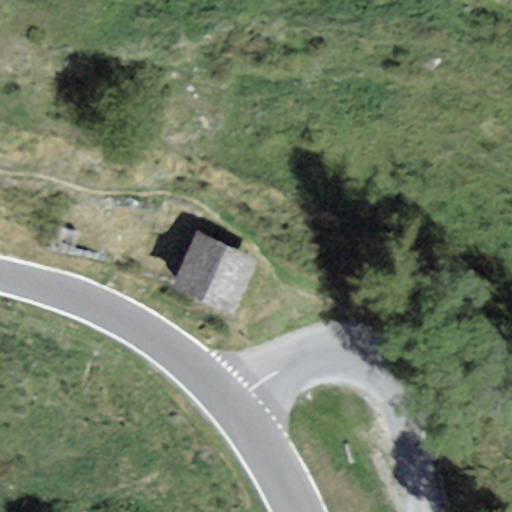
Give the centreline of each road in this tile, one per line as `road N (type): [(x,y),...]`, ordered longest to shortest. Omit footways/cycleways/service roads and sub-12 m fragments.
road 1 (residential): [(236,399),(270,378),(341,371),(437,511)]
road 2 (tertiary): [(236,399),(102,317),(0,291)]
road 3 (residential): [(313,511),(236,399)]
